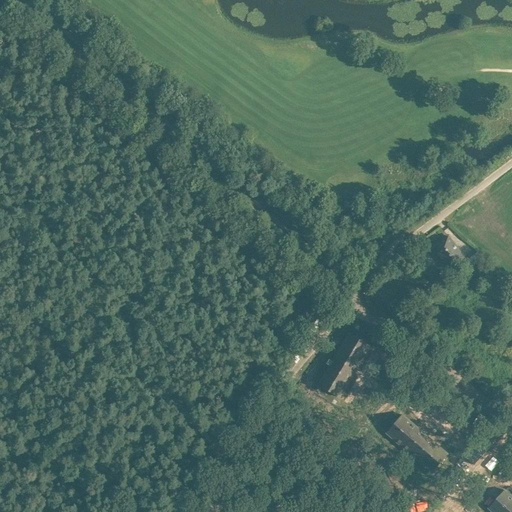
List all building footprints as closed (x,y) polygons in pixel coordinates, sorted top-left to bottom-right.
[(433,248),(449,269),(464,257),(448,236),(433,248)] [(467,260),(462,264),(467,270),(472,266),(467,260)] [(455,270),(458,274),(463,271),(460,266),(455,270)] [(443,279),(432,287),(435,292),(447,283),(443,279)] [(318,385),(327,390),(339,398),(370,346),(349,334),(318,385)] [(447,454),(402,415),(386,433),(432,472),(447,454)] [(488,508),(492,511),(511,511),(511,496),(504,490),(488,508)]
